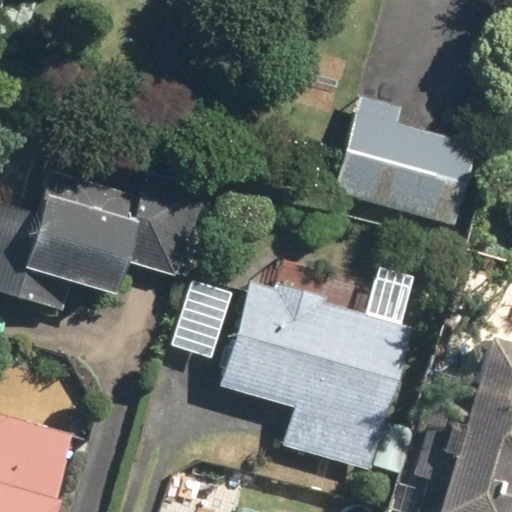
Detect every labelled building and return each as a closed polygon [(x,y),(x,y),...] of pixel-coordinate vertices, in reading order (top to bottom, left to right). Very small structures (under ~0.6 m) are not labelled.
[(342,93),(316,188),(443,222),(464,142),(385,121),(389,106),(342,93)] [(0,199),(0,291),(55,308),(64,277),(109,290),(119,258),(173,274),(200,187),(134,166),(126,192),(38,165),(24,207),(0,199)] [(422,321),(250,273),(219,379),(296,401),(284,442),(381,469),(422,321)] [(418,478),(408,511),(507,511),(511,498),(511,342),(480,333),(467,378),(430,368),(400,473),(418,478)] [(0,412),(0,511),(52,511),(57,497),(47,494),(67,434),(0,412)] [(260,511),(232,503),(229,511),(260,511)]
